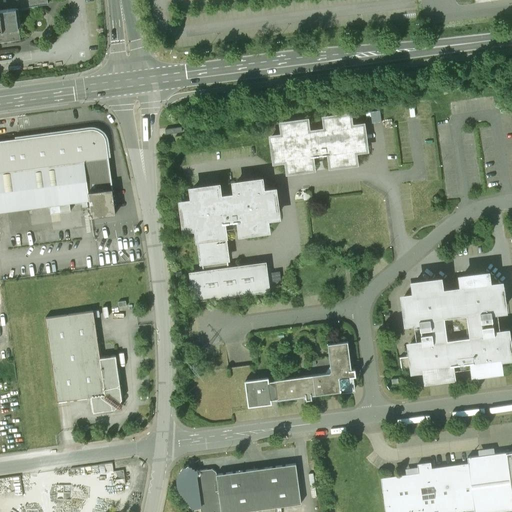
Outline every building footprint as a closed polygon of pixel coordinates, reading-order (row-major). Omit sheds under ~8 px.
[(0,0),(0,43),(20,41),(16,11),(38,8),(37,5),(48,4),(47,0),(0,0)] [(327,130),(307,133),(306,121),(283,124),(284,136),(273,137),(276,160),(287,159),(289,171),(312,168),(310,156),(330,153),(332,166),(355,163),(354,150),(365,148),(362,126),(350,128),(348,115),(326,118),(327,130)] [(90,129),(0,141),(0,213),(49,206),(49,207),(69,204),(82,202),(82,207),(87,207),(86,202),(89,201),(88,192),(112,189),(106,141),(105,137),(103,134),(102,133),(98,130),(97,130),(93,129),(90,129)] [(216,188),(193,191),(194,203),(183,204),(186,228),(197,226),(204,273),(190,275),(194,300),(267,290),(263,265),(227,270),(220,223),(240,220),(242,232),(265,229),(264,217),(275,215),(272,192),(260,194),(259,182),(236,185),(237,197),(217,199),(216,188)] [(112,189),(88,192),(89,201),(91,214),(90,214),(90,217),(91,216),(91,217),(115,214),(112,189)] [(69,204),(49,207),(50,214),(70,211),(69,204)] [(463,289),(440,292),(439,281),(414,284),(415,296),(404,297),(407,323),(419,321),(422,343),(410,345),(413,370),(425,368),(427,380),(451,377),(450,365),(472,362),(474,374),(499,370),(497,358),(509,357),(506,332),(494,334),(491,311),(503,309),(500,285),(487,286),(486,274),(461,278),(463,289)] [(93,311),(45,318),(57,402),(91,397),(93,412),(114,409),(116,407),(118,409),(120,408),(123,405),(123,403),(121,402),(122,400),(116,355),(100,358),(93,311)] [(331,364),(324,373),(293,377),(274,380),(274,381),(268,382),(268,378),(255,380),(245,381),(248,406),(248,407),(271,404),(271,402),(271,400),(277,399),(277,400),(296,397),(305,396),(306,400),(312,399),(311,395),(340,391),(340,393),(342,393),(341,387),(346,386),(349,381),(349,376),(356,375),(355,369),(351,369),(348,340),(328,343),(331,364)] [(253,365),(228,368),(233,408),(248,406),(245,381),(255,380),(253,365)] [(468,463),(431,468),(436,511),(459,511),(474,510),(474,511),(504,511),(511,511),(511,500),(505,452),(467,457),(468,463)] [(430,462),(417,463),(418,473),(381,478),(385,511),(436,511),(431,468),(430,462)] [(295,463),(216,474),(216,471),(212,468),(199,470),(197,468),(193,472),(196,474),(200,511),(237,511),(301,504),(295,463)]
